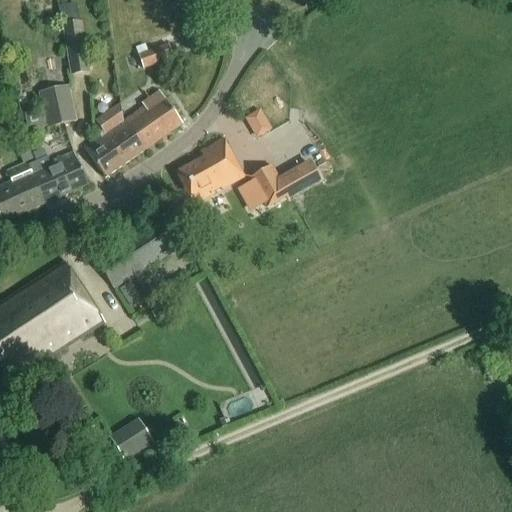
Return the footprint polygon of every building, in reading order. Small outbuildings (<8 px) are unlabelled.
[(92,71),(85,21),(67,23),(74,74),(92,71)] [(171,43),(140,54),(145,68),(176,57),(171,43)] [(42,92),(45,107),(24,112),(28,132),(78,122),(71,86),(42,92)] [(123,124),(144,153),(182,127),(160,94),(142,106),(144,110),(127,122),(123,124)] [(105,180),(144,153),(123,124),(120,105),(95,122),(105,137),(85,151),(105,180)] [(245,119),(258,140),(274,131),(261,110),(245,119)] [(201,154),(204,160),(177,175),(194,207),(246,179),(225,141),(201,154)] [(30,176),(44,207),(88,188),(74,156),(30,176)] [(274,168),(255,178),(271,209),(322,182),(311,162),(284,177),(280,179),(274,168)] [(0,220),(2,226),(44,207),(30,176),(25,165),(7,173),(12,184),(0,188),(0,220)] [(159,222),(96,262),(115,291),(177,251),(159,222)] [(0,307),(0,381),(2,380),(8,389),(105,326),(65,265),(0,307)] [(64,398),(56,383),(47,388),(55,403),(64,398)] [(143,420),(112,440),(127,464),(158,444),(143,420)]
